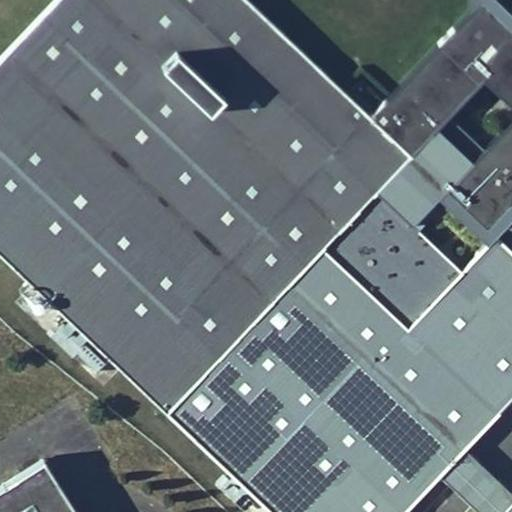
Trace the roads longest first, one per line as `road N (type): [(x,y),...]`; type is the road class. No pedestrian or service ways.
road 1 (unknown): [(414,442),(366,495),(339,500),(248,416)]
road 2 (unknown): [(478,373),(378,278)]
road 3 (unknown): [(414,442),(313,349)]
